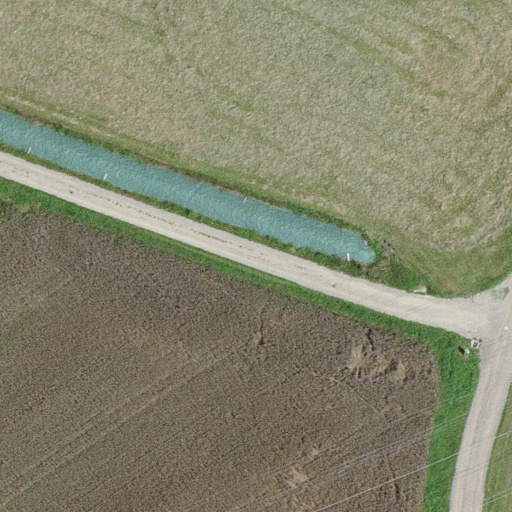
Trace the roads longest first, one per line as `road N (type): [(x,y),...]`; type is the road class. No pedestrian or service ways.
road 1 (track): [(0,167),(482,325)]
road 2 (track): [(449,511),(437,450),(511,245)]
